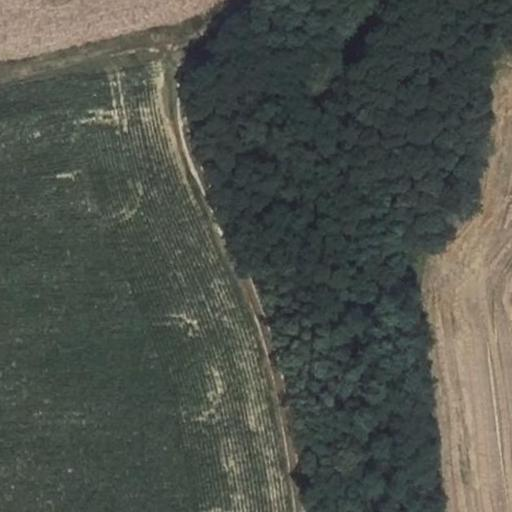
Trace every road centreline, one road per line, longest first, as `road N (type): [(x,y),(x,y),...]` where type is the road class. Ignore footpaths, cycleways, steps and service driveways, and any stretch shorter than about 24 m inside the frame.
road 1 (track): [(294,511),(279,379),(182,121),(191,49),(239,0)]
road 2 (track): [(0,73),(146,42),(191,49)]
